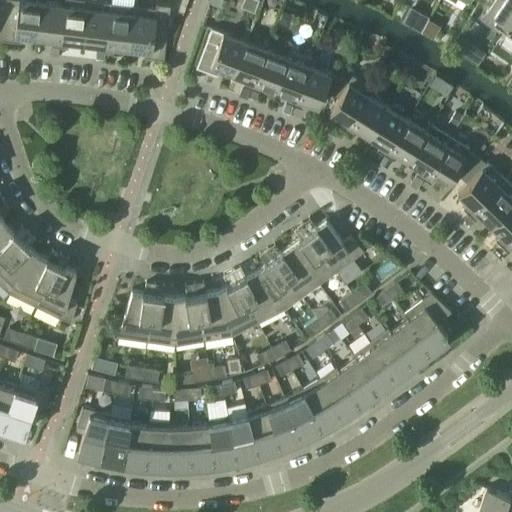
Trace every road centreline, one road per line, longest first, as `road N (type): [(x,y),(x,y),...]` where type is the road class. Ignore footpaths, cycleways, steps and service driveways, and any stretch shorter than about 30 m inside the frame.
road 1 (residential): [(0,463),(100,493),(199,499),(239,492),(350,454),(418,408),(511,324)]
road 2 (residential): [(314,168),(286,206),(230,245),(162,263),(60,224),(23,182),(0,93)]
road 3 (residential): [(314,168),(157,106),(0,93)]
road 4 (residential): [(511,323),(452,266),(314,168)]
road 5 (residential): [(332,511),(511,394)]
